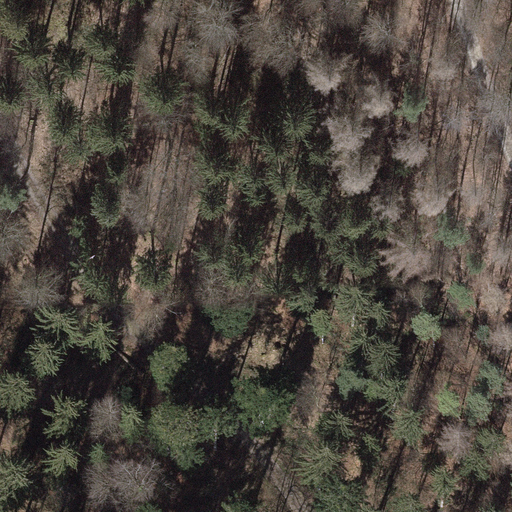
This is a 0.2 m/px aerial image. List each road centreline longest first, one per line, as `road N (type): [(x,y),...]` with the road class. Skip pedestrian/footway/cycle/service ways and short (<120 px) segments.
road 1 (track): [(299,511),(111,303),(35,190),(0,118)]
road 2 (track): [(459,0),(511,154)]
